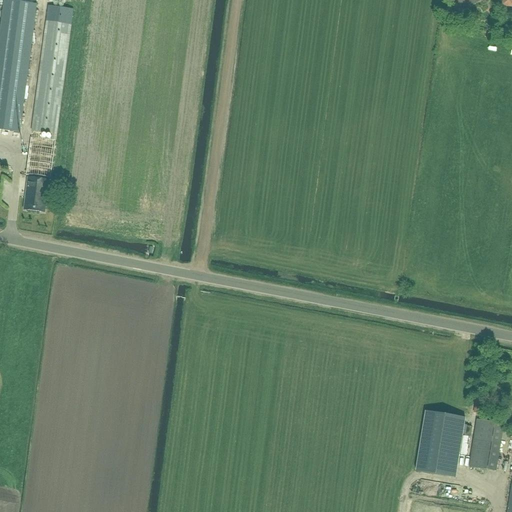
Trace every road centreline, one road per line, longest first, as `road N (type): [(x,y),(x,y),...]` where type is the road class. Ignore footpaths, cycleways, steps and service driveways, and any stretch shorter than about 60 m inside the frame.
road 1 (unclassified): [(511,335),(0,237)]
road 2 (track): [(233,0),(198,276)]
